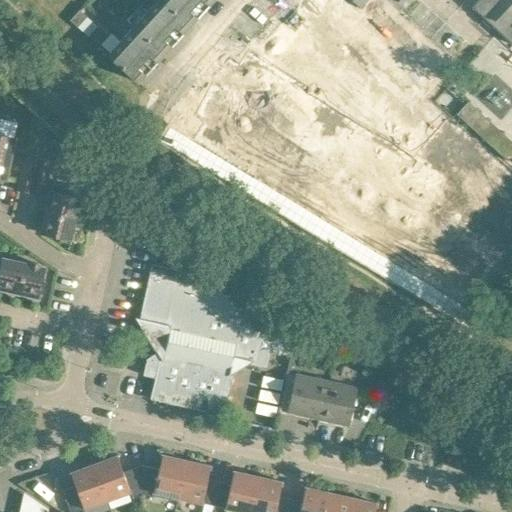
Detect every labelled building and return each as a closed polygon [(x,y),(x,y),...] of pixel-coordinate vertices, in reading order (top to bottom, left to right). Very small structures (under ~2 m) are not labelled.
[(126,20),(133,26),(163,54),(190,26),(162,0),(157,0),(147,12),(140,5),(126,20)] [(162,0),(190,26),(213,0),(162,0)] [(511,44),(511,0),(477,0),(471,7),(511,44)] [(87,17),(79,10),(69,21),(77,28),(87,17)] [(137,83),(163,54),(133,26),(107,55),(137,83)] [(277,81),(244,164),(486,313),(511,267),(511,176),(459,129),(433,176),(277,81)] [(456,114),(478,134),(490,122),(468,102),(456,114)] [(0,178),(5,179),(14,138),(0,135),(0,178)] [(50,161),(26,156),(18,191),(42,196),(50,161)] [(63,185),(53,182),(42,232),(55,235),(55,238),(64,240),(64,237),(69,238),(75,211),(78,212),(80,203),(77,202),(78,197),(61,194),(63,185)] [(3,259),(2,260),(0,259),(0,287),(37,296),(38,291),(41,292),(43,283),(40,282),(43,268),(39,267),(40,264),(30,262),(30,265),(3,259)] [(167,329),(170,329),(183,271),(151,264),(138,322),(167,329)] [(183,271),(170,329),(201,336),(211,292),(214,278),(183,271)] [(245,299),(211,292),(201,336),(236,344),(243,311),(246,298),(245,297),(245,299)] [(243,311),(236,344),(232,360),(242,362),(266,368),(270,352),(289,356),(297,323),(243,311)] [(170,329),(167,329),(164,341),(162,352),(195,360),(234,369),(237,367),(242,362),(232,360),(236,344),(201,336),(170,329)] [(185,407),(195,360),(162,352),(160,352),(160,353),(158,353),(157,352),(146,359),(146,360),(143,375),(154,378),(150,399),(185,407)] [(234,369),(195,360),(185,407),(224,416),(234,369)] [(329,382),(287,372),(277,413),(310,421),(311,417),(347,425),(355,393),(355,389),(356,388),(354,387),(339,384),(329,382)] [(263,376),(261,387),(280,391),(283,380),(263,376)] [(260,389),(258,400),(277,405),(280,393),(260,389)] [(257,402),(255,413),(274,418),(277,406),(257,402)] [(154,492),(177,498),(186,460),(172,457),(173,452),(157,449),(154,461),(160,463),(159,469),(142,465),(142,494),(153,497),(154,492)] [(116,456),(93,464),(107,500),(129,492),(131,498),(142,494),(142,465),(122,472),(116,456)] [(177,498),(213,506),(218,482),(207,480),(210,466),(186,460),(177,498)] [(69,511),(74,511),(107,500),(93,464),(70,473),(75,486),(62,491),(68,508),(69,511)] [(213,506),(241,511),(249,511),(257,476),(233,471),(230,485),(218,482),(213,506)] [(249,511),(286,511),(290,499),(278,496),(281,482),(257,476),(249,511)] [(286,511),(324,511),(329,493),(305,487),(302,501),(290,499),(286,511)] [(324,511),(349,511),(352,498),(329,493),(324,511)] [(22,501),(19,511),(46,511),(47,510),(30,497),(22,501)] [(374,511),(376,503),(352,498),(349,511),(374,511)]
